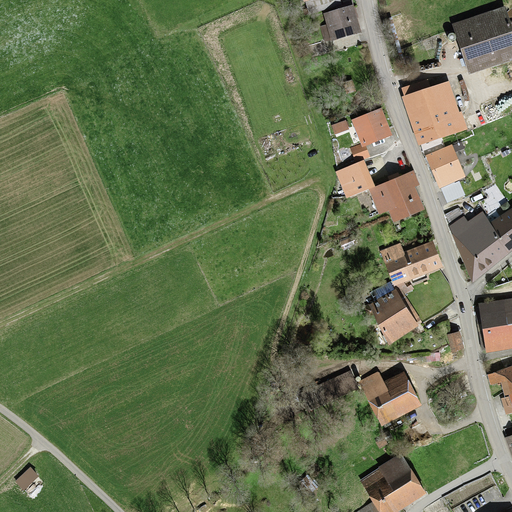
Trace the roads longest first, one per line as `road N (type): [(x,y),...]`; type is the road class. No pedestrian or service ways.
road 1 (track): [(0,324),(315,178),(326,132)]
road 2 (tertiary): [(464,298),(388,81),(369,0)]
road 3 (track): [(315,178),(322,188),(311,236),(273,350),(280,365),(303,375),(358,364)]
road 4 (residential): [(118,511),(38,434),(0,410)]
road 5 (tertiary): [(511,478),(473,361)]
